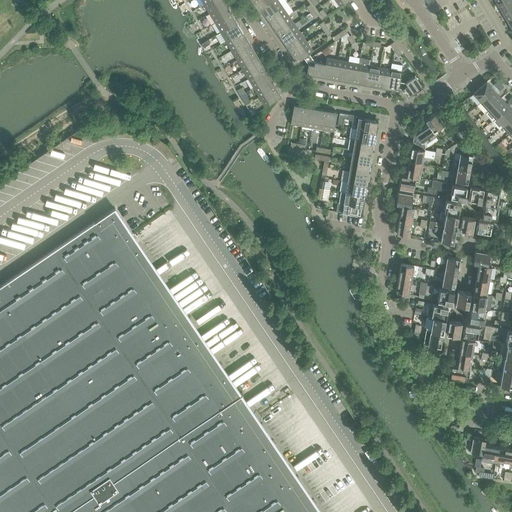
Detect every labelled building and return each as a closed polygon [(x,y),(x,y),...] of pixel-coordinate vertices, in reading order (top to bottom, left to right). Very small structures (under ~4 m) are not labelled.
[(209,0),(204,3),(209,12),(209,13),(226,3),(224,0),(209,0)] [(271,0),(260,8),(266,17),(287,2),(285,0),(271,0)] [(511,0),(502,0),(497,3),(502,12),(511,6),(511,0)] [(293,11),(287,2),(266,17),(272,25),(288,14),(293,11)] [(209,13),(215,22),(232,12),(226,3),(209,13)] [(511,6),(502,12),(507,21),(511,18),(511,6)] [(215,22),(221,31),(237,21),(232,12),(215,22)] [(272,25),(278,34),(295,23),(288,14),(272,25)] [(221,31),(226,41),(243,31),(237,21),(221,31)] [(278,34),(285,43),(301,32),(295,23),(278,34)] [(226,41),(232,50),(249,40),(243,31),(226,41)] [(285,43),(291,52),(307,41),(301,32),(285,43)] [(232,50),(237,59),(254,49),(249,40),(232,50)] [(297,61),(313,50),(307,41),(291,52),(297,61)] [(327,47),(322,51),(325,56),(331,52),(327,47)] [(237,59),(243,68),(260,58),(254,49),(237,59)] [(316,61),(312,56),(307,60),(309,63),(307,73),(324,76),(326,63),(316,61)] [(328,57),(326,63),(324,76),(335,78),(338,59),(328,57)] [(243,68),(248,78),(249,78),(265,68),(260,58),(243,68)] [(335,78),(345,80),(349,61),(338,59),(335,78)] [(345,80),(356,82),(360,63),(349,61),(345,80)] [(356,82),(366,84),(367,84),(370,65),(360,63),(356,82)] [(367,84),(377,86),(378,86),(381,67),(370,65),(367,84)] [(378,86),(388,88),(392,69),(381,67),(378,86)] [(249,78),(254,87),(271,77),(265,68),(249,78)] [(401,81),(403,71),(392,69),(388,88),(399,90),(400,88),(401,81)] [(423,87),(415,76),(406,82),(401,81),(400,88),(403,88),(409,97),(423,87)] [(254,87),(260,96),(277,86),(271,77),(254,87)] [(487,82),(473,94),(481,102),(494,90),(487,82)] [(265,106),(282,96),(277,86),(260,96),(265,106)] [(237,90),(240,95),(245,92),(242,87),(237,90)] [(494,90),(481,102),(488,110),(501,98),(494,90)] [(488,110),(484,114),(492,122),(509,106),(501,98),(488,110)] [(294,104),(290,123),(301,125),(305,106),(301,105),(294,103),(294,104)] [(305,106),(301,125),(312,127),(316,108),(305,106)] [(511,110),(509,106),(492,122),(499,130),(503,127),(503,126),(511,117),(511,110)] [(316,108),(312,127),(323,129),(327,110),(316,108)] [(327,110),(323,129),(334,131),(334,127),(337,112),(327,110)] [(436,112),(425,119),(428,124),(434,132),(444,124),(436,112)] [(358,117),(356,129),(376,132),(378,121),(358,117)] [(511,117),(503,126),(503,127),(510,134),(511,132),(511,117)] [(414,134),(411,147),(412,147),(424,149),(425,145),(424,143),(436,135),(434,132),(428,124),(416,132),(414,134)] [(350,128),(349,138),(373,143),(374,143),(376,132),(356,129),(350,128)] [(349,138),(347,149),(352,149),(352,150),(373,154),(374,149),(372,149),(373,143),(349,138)] [(412,147),(409,161),(421,163),(422,162),(423,156),(424,149),(412,147)] [(424,149),(423,156),(428,157),(434,158),(435,155),(435,151),(424,149)] [(352,150),(350,160),(369,164),(370,157),(372,157),(373,154),(352,150)] [(453,159),(452,166),(457,167),(470,169),(472,155),(468,154),(459,152),(458,160),(453,159)] [(350,160),(349,171),(369,175),(370,170),(368,170),(369,164),(350,160)] [(409,161),(406,175),(415,177),(419,178),(421,163),(409,161)] [(457,167),(454,181),(467,183),(468,182),(470,169),(457,167)] [(342,170),(340,181),(341,181),(365,186),(367,178),(368,178),(369,175),(349,171),(342,170)] [(401,174),(399,187),(413,190),(415,177),(406,175),(401,174)] [(431,187),(430,193),(432,193),(444,195),(445,195),(445,193),(447,183),(436,181),(432,180),(431,187)] [(341,181),(339,191),(340,191),(364,196),(366,186),(365,186),(341,181)] [(453,184),(450,196),(461,198),(465,199),(467,186),(453,184)] [(470,190),(468,199),(469,200),(475,201),(479,201),(481,202),(483,190),(483,187),(481,187),(477,186),(472,185),(471,185),(470,190)] [(486,191),(484,202),(496,204),(498,190),(487,188),(486,191)] [(340,191),(338,202),(344,203),(342,212),(357,214),(358,206),(361,206),(363,207),(364,196),(340,191)] [(398,191),(396,203),(401,204),(410,206),(413,193),(398,191)] [(446,199),(444,212),(458,214),(460,202),(446,199)] [(484,202),(482,215),(490,216),(496,218),(498,205),(496,204),(484,202)] [(401,204),(399,219),(412,221),(414,207),(410,206),(401,204)] [(318,511),(112,209),(0,285),(0,511),(318,511)] [(441,211),(439,218),(443,219),(442,226),(456,228),(456,226),(458,214),(444,212),(441,211)] [(459,229),(461,230),(465,230),(471,231),(472,232),(472,230),(474,217),(473,217),(468,216),(464,215),(462,215),(459,227),(459,229)] [(478,218),(476,230),(477,231),(485,232),(488,233),(490,233),(490,231),(491,227),(491,225),(492,220),(491,220),(489,220),(479,218),(478,218)] [(399,219),(396,233),(399,234),(409,236),(412,221),(399,219)] [(434,229),(434,231),(441,232),(439,240),(451,242),(453,243),(456,228),(442,226),(440,226),(435,225),(434,229)] [(475,250),(473,262),(479,263),(488,265),(490,252),(475,250)] [(447,256),(444,270),(457,273),(459,262),(459,259),(447,256)] [(401,263),(398,277),(411,279),(413,265),(401,263)] [(479,263),(476,278),(489,280),(491,266),(488,265),(479,263)] [(444,271),(442,285),(454,287),(457,273),(444,270),(444,271)] [(396,291),(397,292),(408,294),(411,279),(398,277),(396,291)] [(476,278),(474,292),(486,294),(489,280),(476,278)] [(425,294),(424,298),(431,299),(434,286),(426,285),(425,294)] [(440,287),(437,300),(448,302),(452,303),(455,290),(440,287)] [(458,289),(455,304),(456,304),(458,304),(460,304),(462,305),(465,305),(466,306),(468,306),(468,302),(469,295),(470,291),(469,291),(468,291),(466,290),(463,290),(461,290),(459,289),(458,289)] [(474,292),(471,306),(486,309),(490,309),(492,295),(486,294),(474,292)] [(428,307),(427,315),(428,316),(445,319),(445,318),(447,306),(433,303),(432,308),(428,307)] [(471,306),(469,319),(483,321),(486,309),(471,306)] [(494,320),(494,323),(507,326),(508,321),(509,313),(502,311),(500,321),(494,320)] [(428,316),(426,330),(443,333),(445,319),(428,316)] [(447,330),(446,333),(448,333),(449,334),(451,334),(454,334),(458,335),(459,335),(461,321),(460,321),(456,320),(454,320),(451,319),(450,319),(449,319),(448,322),(447,330)] [(465,322),(463,334),(477,337),(479,324),(468,322),(465,322)] [(485,325),(483,338),(490,339),(491,335),(492,330),(492,326),(485,325)] [(426,330),(423,344),(428,345),(432,346),(440,347),(441,343),(443,333),(426,330)] [(462,337),(460,352),(472,354),(475,340),(462,337)] [(502,341),(499,356),(504,357),(511,357),(511,343),(505,342),(502,341)] [(460,352),(457,366),(470,368),(472,354),(460,352)] [(511,357),(504,357),(502,371),(511,372),(511,357)] [(450,373),(449,378),(467,381),(470,368),(457,366),(453,365),(451,365),(450,373)] [(511,372),(502,371),(499,385),(511,387),(511,372)] [(275,402),(260,412),(262,415),(277,405),(275,402)] [(463,440),(462,447),(470,449),(470,451),(482,453),(484,444),(485,439),(472,436),(472,437),(464,436),(463,440)] [(481,459),(481,460),(483,461),(485,462),(488,462),(491,463),(494,463),(495,462),(496,459),(498,447),(484,444),(482,453),(481,459)] [(511,449),(498,447),(496,459),(510,462),(511,452),(511,449)]
